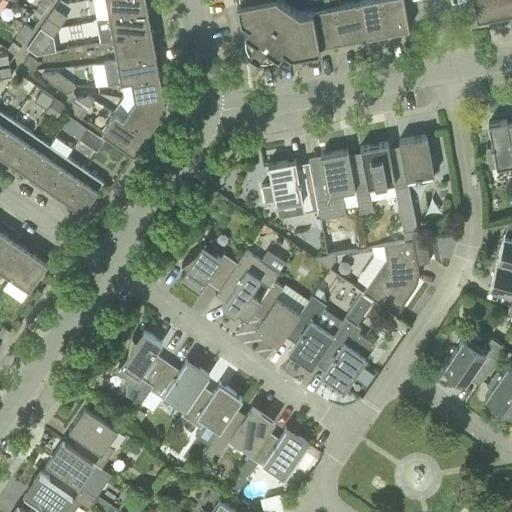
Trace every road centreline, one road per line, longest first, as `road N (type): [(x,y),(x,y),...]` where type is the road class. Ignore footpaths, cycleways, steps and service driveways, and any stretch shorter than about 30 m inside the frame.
road 1 (residential): [(396,371),(463,253),(469,200),(449,64)]
road 2 (residential): [(354,434),(107,263)]
road 3 (residential): [(211,106),(449,64)]
road 4 (residential): [(0,422),(107,263)]
road 5 (residential): [(107,263),(211,106)]
road 6 (residential): [(511,449),(396,371)]
road 7 (residential): [(107,263),(0,190)]
